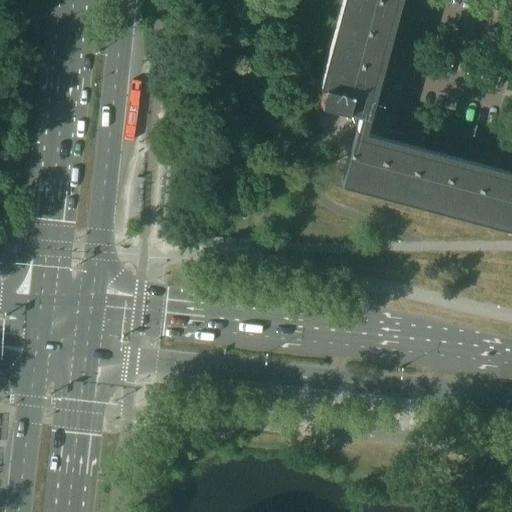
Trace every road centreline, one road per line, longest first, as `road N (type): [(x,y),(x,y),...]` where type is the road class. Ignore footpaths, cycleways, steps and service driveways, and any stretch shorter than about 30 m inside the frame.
road 1 (secondary): [(86,356),(511,400)]
road 2 (secondary): [(511,356),(91,306)]
road 3 (primary): [(91,306),(121,0)]
road 4 (primary): [(74,0),(40,304)]
road 5 (residential): [(511,113),(417,88),(405,65),(418,0)]
road 6 (primary): [(36,343),(17,511)]
road 7 (primary): [(68,511),(86,356)]
